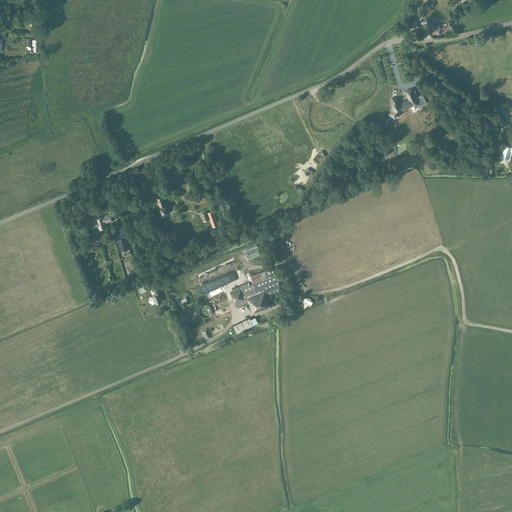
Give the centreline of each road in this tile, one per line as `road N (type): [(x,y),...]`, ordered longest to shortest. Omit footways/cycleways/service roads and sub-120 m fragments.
road 1 (unclassified): [(0,223),(338,76),(383,44),(511,23)]
road 2 (track): [(244,314),(194,350),(0,432)]
road 3 (track): [(244,314),(444,250)]
road 4 (track): [(444,250),(460,284),(463,320),(511,331)]
